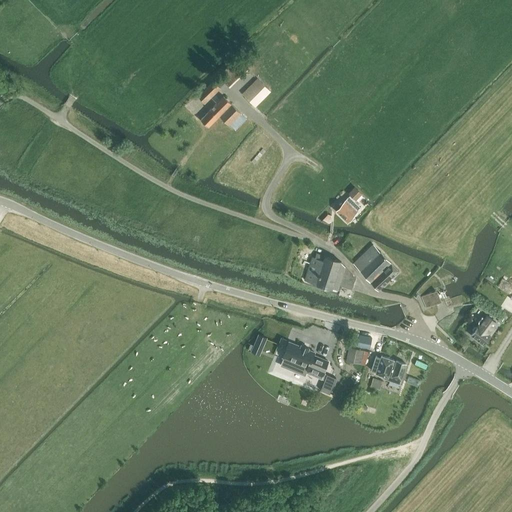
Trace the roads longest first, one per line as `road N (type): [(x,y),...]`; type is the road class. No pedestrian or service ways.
road 1 (residential): [(412,340),(413,305),(372,288),(328,246),(178,193),(0,84)]
road 2 (unclassified): [(412,340),(200,282),(0,200)]
road 3 (unknown): [(138,511),(177,483),(289,479),(425,438)]
road 4 (unclassified): [(370,511),(412,465),(465,363)]
